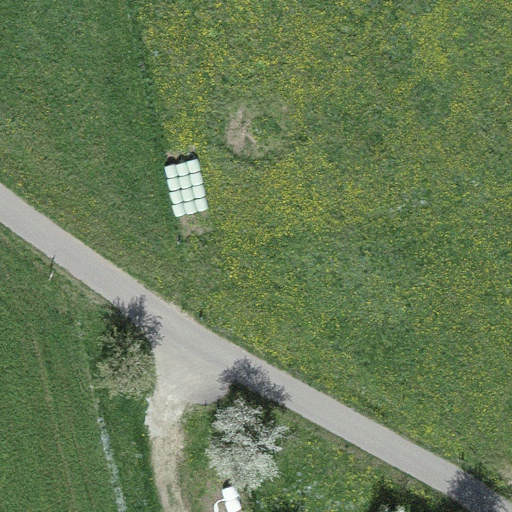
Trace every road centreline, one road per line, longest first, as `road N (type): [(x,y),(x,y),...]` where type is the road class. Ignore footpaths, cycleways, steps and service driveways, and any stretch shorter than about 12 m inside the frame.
road 1 (unclassified): [(0,188),(128,299),(483,511)]
road 2 (track): [(176,511),(156,465),(165,391),(220,356)]
